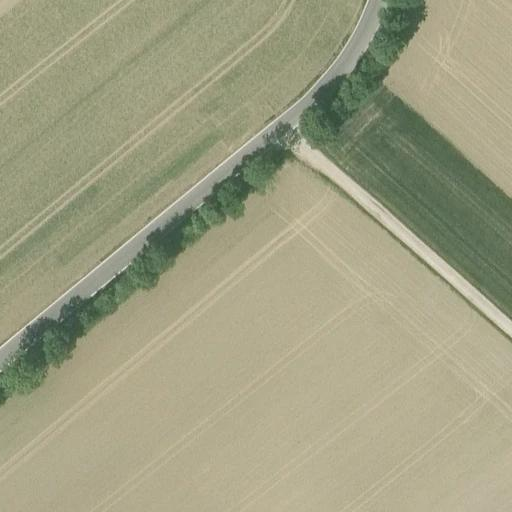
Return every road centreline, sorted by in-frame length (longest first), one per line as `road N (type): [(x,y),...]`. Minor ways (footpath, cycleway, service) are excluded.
road 1 (unclassified): [(378,0),(348,67),(288,134),(0,379)]
road 2 (track): [(511,336),(288,134)]
